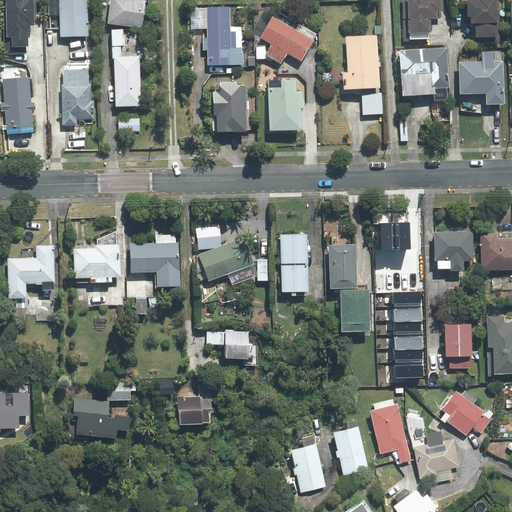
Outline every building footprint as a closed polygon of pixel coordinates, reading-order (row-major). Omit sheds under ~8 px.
[(9,0),(10,33),(16,34),(16,45),(32,44),(32,28),(37,28),(37,21),(39,21),(37,0),(9,0)] [(90,0),(62,0),(62,36),(91,37),(90,0)] [(148,0),(112,0),(111,23),(146,26),(148,0)] [(438,13),(442,13),(442,0),(402,0),(403,35),(425,35),(425,22),(438,22),(438,13)] [(492,0),(468,0),(468,2),(460,2),(462,28),(468,28),(470,43),(496,40),(492,0)] [(247,64),(247,49),(244,49),(244,26),(233,26),(233,7),(209,7),(209,36),(203,36),(203,49),(209,49),(209,64),(247,64)] [(274,15),(263,38),(273,43),(267,56),(284,64),(288,54),(303,62),(318,31),(300,22),(298,26),(274,15)] [(372,41),(346,42),(347,76),(340,76),(340,91),(375,89),(372,41)] [(442,55),(397,56),(398,99),(444,97),(442,55)] [(136,63),(110,64),(112,110),(138,109),(136,63)] [(497,66),(455,67),(456,96),(481,95),(482,108),(498,107),(497,66)] [(87,73),(60,74),(63,128),(73,128),(73,123),(91,122),(90,103),(88,103),(87,73)] [(26,82),(0,84),(4,130),(30,128),(26,82)] [(280,92),(269,92),(268,134),(297,134),(297,109),(301,109),(301,92),(294,92),(294,84),(280,84),(280,92)] [(241,86),(216,87),(216,94),(212,94),(213,119),(216,119),(217,136),(242,135),(241,86)] [(378,96),(360,97),(361,117),(379,117),(378,96)] [(138,120),(117,121),(118,133),(138,132),(138,120)] [(219,225),(199,226),(200,246),(221,245),(219,225)] [(425,253),(428,253),(428,232),(410,233),(410,238),(396,238),(396,233),(380,233),(380,273),(425,273),(425,253)] [(468,261),(467,234),(430,234),(431,262),(444,262),(444,271),(456,271),(456,261),(468,261)] [(309,236),(281,237),(284,287),(311,286),(309,236)] [(491,236),(477,236),(477,269),(511,269),(511,247),(509,247),(509,241),(491,241),(491,236)] [(245,239),(202,254),(211,277),(253,262),(245,239)] [(180,243),(133,245),(134,270),(161,269),(161,283),(182,282),(180,243)] [(99,249),(77,249),(78,276),(124,274),(123,245),(99,245),(99,249)] [(38,257),(12,258),(13,294),(29,294),(29,285),(43,284),(43,288),(57,288),(56,246),(38,247),(38,257)] [(352,285),(351,248),(334,248),(335,286),(352,285)] [(272,259),(261,258),(261,279),(271,279),(272,259)] [(382,311),(394,311),(394,301),(404,301),(404,276),(381,277),(382,311)] [(361,296),(341,296),(342,330),(362,330),(361,296)] [(29,297),(13,298),(13,307),(29,307),(29,297)] [(500,320),(483,320),(484,373),(511,372),(511,326),(500,327),(500,320)] [(464,328),(439,328),(440,358),(445,358),(445,369),(465,369),(464,328)] [(225,332),(210,331),(210,342),(225,342),(225,332)] [(251,332),(227,332),(227,354),(251,354),(251,332)] [(173,380),(161,381),(162,393),(174,392),(173,380)] [(133,381),(112,383),(113,398),(134,397),(133,381)] [(200,393),(176,399),(182,420),(206,414),(205,406),(215,404),(209,382),(198,385),(200,393)] [(490,420),(451,396),(437,418),(465,436),(471,428),(481,435),(490,420)] [(7,400),(0,399),(0,426),(3,426),(3,423),(20,422),(19,411),(30,411),(29,399),(15,399),(16,407),(7,407),(7,400)] [(109,401),(75,399),(74,413),(78,413),(77,429),(119,432),(120,415),(108,414),(109,401)] [(400,404),(374,409),(382,451),(400,447),(403,460),(411,458),(400,404)] [(360,430),(338,435),(345,471),(368,467),(360,430)] [(449,442),(418,446),(423,476),(453,471),(449,442)] [(320,445),(295,450),(302,488),(327,484),(320,445)] [(427,493),(399,511),(433,511),(438,509),(427,493)] [(371,511),(365,503),(351,511),(371,511)]
